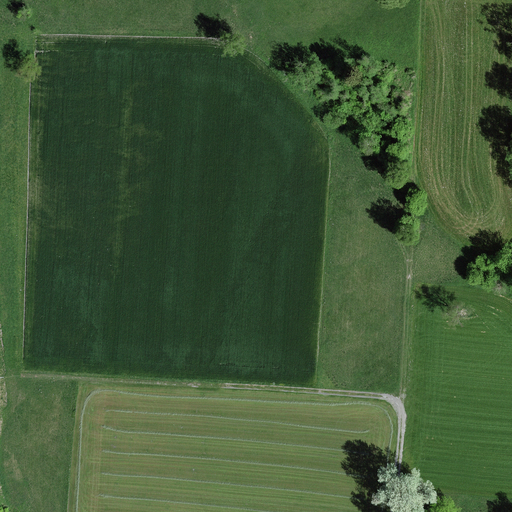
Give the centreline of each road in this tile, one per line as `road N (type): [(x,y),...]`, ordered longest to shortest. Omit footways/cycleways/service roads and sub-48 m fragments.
road 1 (track): [(400,402),(193,382)]
road 2 (track): [(426,0),(414,184)]
road 3 (track): [(411,283),(400,402)]
